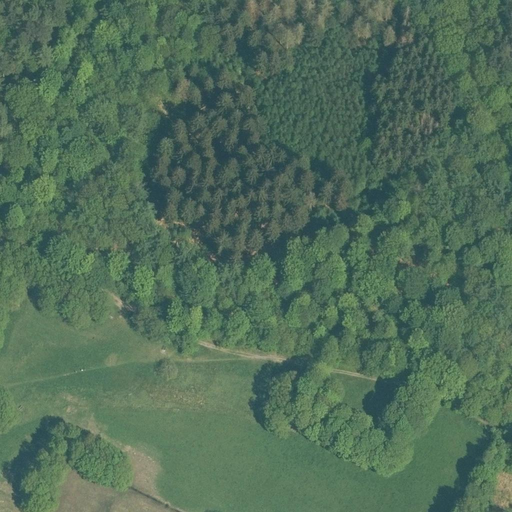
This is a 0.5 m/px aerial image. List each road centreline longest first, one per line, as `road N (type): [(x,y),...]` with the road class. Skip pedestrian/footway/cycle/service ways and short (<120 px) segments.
road 1 (track): [(2,240),(218,346),(419,383)]
road 2 (track): [(0,246),(76,55),(121,0)]
road 3 (track): [(410,0),(459,57),(511,191)]
